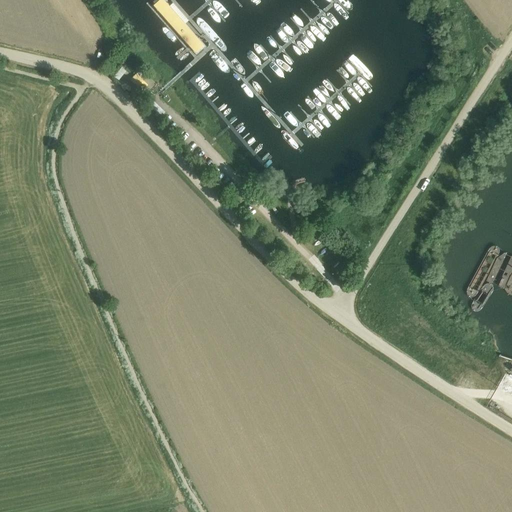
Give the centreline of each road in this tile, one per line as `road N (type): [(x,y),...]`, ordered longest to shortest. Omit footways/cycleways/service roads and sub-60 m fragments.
road 1 (unclassified): [(511,429),(312,295),(92,78),(0,51)]
road 2 (track): [(336,314),(511,38)]
